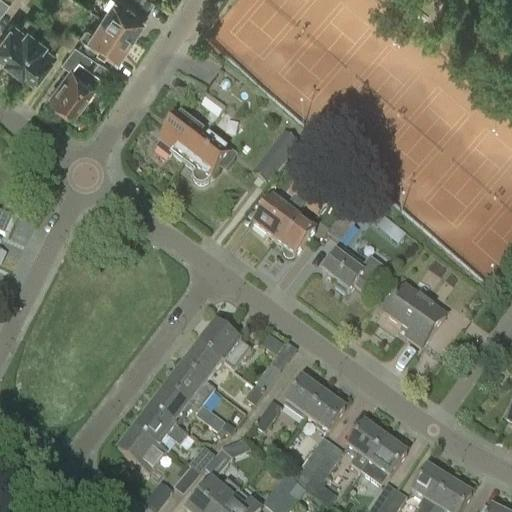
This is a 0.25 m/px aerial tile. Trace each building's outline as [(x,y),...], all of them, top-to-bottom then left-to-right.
[(102,19),(130,38),(132,35),(136,35),(139,30),(139,25),(146,14),(123,0),(105,0),(104,2),(110,6),(102,19)] [(155,2),(150,0),(131,0),(148,12),(155,2)] [(0,39),(0,55),(13,66),(37,34),(32,31),(38,23),(28,15),(19,26),(14,22),(2,37),(0,39)] [(130,44),(130,39),(130,38),(102,19),(94,30),(88,26),(81,36),(116,59),(123,50),(126,49),(130,44)] [(48,31),(42,38),(37,34),(13,66),(34,82),(55,54),(49,49),(58,39),(48,31)] [(109,67),(74,45),(67,55),(61,63),(71,69),(52,95),(75,113),(109,67)] [(228,94),(228,69),(215,69),(215,94),(228,94)] [(209,97),(201,107),(218,119),(226,109),(209,97)] [(182,164),(204,135),(176,114),(163,130),(168,134),(156,149),(169,159),(171,156),(182,164)] [(227,171),(236,160),(204,135),(182,164),(195,174),(193,176),(193,181),(193,184),(194,186),(195,187),(197,188),(199,189),(201,189),(204,189),(206,188),(207,187),(222,167),(227,171)] [(276,145),(291,157),(299,146),(284,135),(276,145)] [(253,175),(268,187),(276,176),(261,165),(253,175)] [(271,203),(253,230),(271,243),(318,183),(311,178),(304,188),(298,184),(287,198),(292,202),(286,210),(284,213),(271,203)] [(304,227),(305,225),(296,217),(303,209),(318,221),(328,207),(312,195),(320,185),(318,183),(271,243),(283,252),(283,253),(283,254),(283,255),(283,256),(283,257),(284,258),(284,259),(285,260),(287,261),(289,261),(290,261),(291,261),(292,261),(293,260),(295,261),(315,235),(304,227)] [(0,236),(4,238),(12,220),(0,214),(0,236)] [(355,229),(340,218),(326,237),(341,248),(355,229)] [(397,248),(405,238),(384,221),(376,231),(397,248)] [(322,277),(348,295),(362,275),(335,257),(322,277)] [(406,342),(420,353),(444,320),(404,292),(384,319),(410,337),(406,342)] [(251,353),(216,327),(198,350),(218,365),(217,366),(220,368),(220,367),(233,376),(251,353)] [(218,365),(198,350),(181,371),(214,396),(215,395),(205,388),(220,368),(217,366),(218,365)] [(271,368),(253,392),(262,399),(281,375),(271,368)] [(214,396),(181,371),(166,392),(188,409),(199,416),(194,422),(203,429),(211,418),(203,412),(214,396)] [(284,407),(304,421),(321,397),(301,383),(284,407)] [(188,409),(166,392),(149,414),(169,429),(169,428),(187,441),(188,440),(176,431),(173,429),(188,409)] [(254,410),(262,399),(253,392),(245,403),(254,410)] [(344,414),(321,397),(304,421),(327,437),(344,414)] [(253,430),(264,438),(281,413),(270,405),(253,430)] [(167,458),(160,453),(168,442),(180,451),(187,441),(169,428),(169,429),(149,414),(133,435),(165,460),(167,458)] [(225,428),(211,418),(203,429),(222,442),(227,434),(223,431),(225,428)] [(350,469),(359,476),(383,442),(363,428),(346,452),(357,459),(350,469)] [(133,435),(117,455),(150,480),(165,460),(133,435)] [(406,459),(383,442),(359,476),(381,491),(387,481),(389,482),(406,459)] [(298,477),(308,485),(319,470),(317,469),(331,449),(322,443),(298,477)] [(329,477),(343,457),(331,449),(317,469),(319,470),(329,477)] [(189,473),(199,481),(205,475),(215,462),(203,452),(188,471),(190,473),(189,473)] [(223,453),(215,462),(205,475),(214,483),(233,461),(223,453)] [(431,511),(447,486),(424,472),(410,497),(422,504),(416,511),(431,511)] [(182,500),(199,481),(189,473),(173,492),(182,500)] [(262,509),(265,511),(277,511),(288,500),(297,489),(286,481),(262,509)] [(188,511),(225,511),(240,496),(228,486),(222,493),(213,485),(188,511)] [(462,511),(470,499),(447,486),(431,511),(462,511)] [(370,511),(383,511),(395,495),(386,489),(370,511)] [(399,511),(406,502),(395,495),(383,511),(399,511)] [(257,511),(240,496),(225,511),(257,511)] [(145,507),(150,511),(156,511),(162,506),(152,498),(145,507)] [(293,511),(297,508),(288,500),(277,511),(293,511)]
